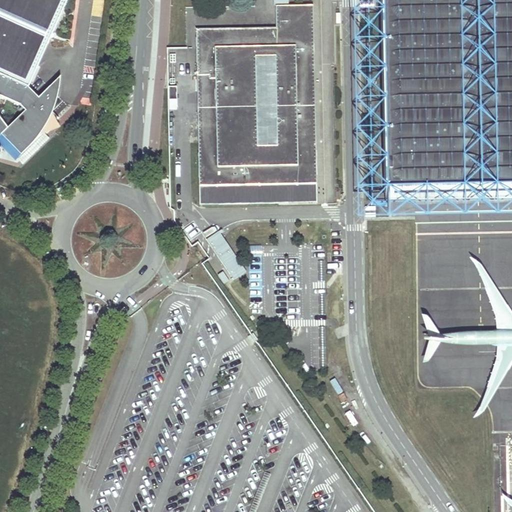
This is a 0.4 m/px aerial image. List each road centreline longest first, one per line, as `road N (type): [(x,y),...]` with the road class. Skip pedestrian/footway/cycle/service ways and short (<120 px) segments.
road 1 (unclassified): [(71,266),(80,317),(64,416)]
road 2 (unclassified): [(138,203),(135,53)]
road 3 (unclassified): [(135,53),(97,195)]
road 4 (unclassified): [(64,416),(116,285)]
